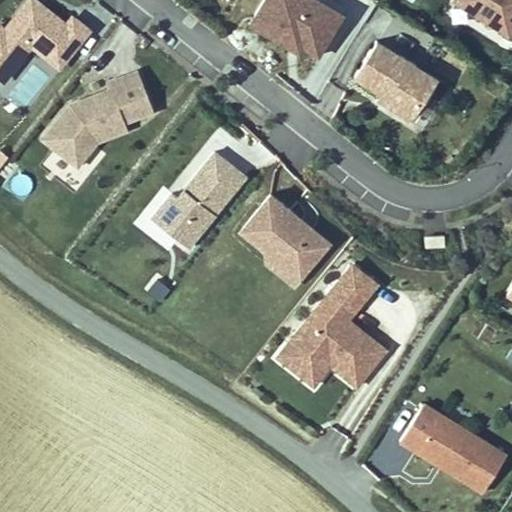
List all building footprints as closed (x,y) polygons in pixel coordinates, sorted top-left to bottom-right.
[(24,0),(23,1),(33,9),(37,4),(31,0),(24,0)] [(319,0),(261,0),(246,25),(312,65),(343,14),(319,0)] [(511,28),(511,0),(451,0),(449,4),(506,39),(511,28)] [(0,28),(0,62),(3,58),(11,64),(29,42),(43,53),(54,39),(68,50),(85,30),(69,17),(63,25),(37,4),(33,9),(23,1),(1,29),(0,28)] [(54,39),(43,53),(57,64),(68,50),(54,39)] [(415,65),(376,42),(354,78),(379,94),(387,98),(388,108),(411,122),(430,90),(420,83),(415,65)] [(3,58),(0,62),(0,78),(11,64),(3,58)] [(437,79),(415,65),(420,83),(430,90),(437,79)] [(156,113),(138,69),(107,79),(109,86),(69,100),(38,136),(80,169),(100,143),(130,132),(127,124),(156,113)] [(376,100),(388,108),(387,98),(379,94),(376,100)] [(420,129),(436,107),(427,100),(410,122),(420,129)] [(247,178),(217,152),(184,189),(190,194),(183,201),(178,197),(172,191),(150,217),(186,248),(247,178)] [(16,171),(7,186),(24,195),(33,180),(16,171)] [(190,194),(184,189),(178,197),(183,201),(190,194)] [(327,241),(268,194),(238,231),(269,256),(297,278),(327,241)] [(269,256),(264,262),(292,284),(297,278),(269,256)] [(356,310),(376,285),(351,265),(287,346),(314,368),(324,355),(360,383),(385,352),(347,322),(337,314),(346,302),(356,310)] [(156,275),(145,288),(159,298),(169,285),(156,275)] [(347,322),(356,310),(346,302),(337,314),(347,322)] [(314,368),(287,346),(277,359),(313,388),(330,367),(356,388),(360,383),(324,355),(314,368)] [(505,454),(420,405),(398,443),(483,492),(505,454)]
